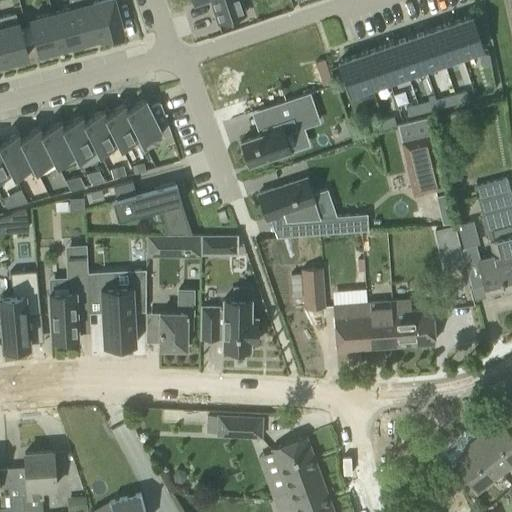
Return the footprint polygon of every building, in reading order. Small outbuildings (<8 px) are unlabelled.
[(100,36),(91,2),(92,2),(91,0),(68,0),(70,7),(71,7),(80,41),(99,37),(100,36)] [(122,32),(113,0),(97,0),(92,2),(91,2),(100,36),(99,37),(99,38),(122,32)] [(192,0),(194,4),(204,0),(209,0),(217,22),(244,13),(239,0),(192,0)] [(80,41),(71,7),(70,7),(51,12),(60,47),(80,41)] [(60,47),(51,12),(30,18),(39,52),(60,47)] [(26,56),(15,13),(0,16),(0,45),(5,62),(26,56)] [(476,51),(482,49),(476,30),(471,15),(452,21),(463,55),(476,51)] [(444,62),(448,61),(463,55),(452,21),(444,24),(433,28),(444,62)] [(425,68),(444,62),(433,28),(421,32),(414,34),(425,68)] [(406,75),(425,68),(414,34),(407,37),(395,41),(406,75)] [(387,81),(406,75),(395,41),(376,47),(387,81)] [(373,86),(387,81),(376,47),(368,50),(357,54),(368,88),(373,86)] [(481,55),(483,67),(491,65),(488,53),(481,55)] [(352,56),(338,60),(349,94),(361,90),(368,88),(357,54),(352,56)] [(456,102),(468,99),(466,91),(454,95),(456,102)] [(265,133),(240,141),(241,146),(248,165),(290,151),(284,133),(304,126),(317,122),(307,92),(271,104),(278,124),(263,129),(265,133)] [(454,95),(443,98),(445,105),(456,102),(454,95)] [(170,131),(160,103),(159,102),(149,107),(145,98),(125,108),(139,136),(138,136),(140,140),(160,130),(163,136),(171,133),(170,131)] [(417,105),(419,113),(431,109),(429,102),(417,105)] [(139,136),(125,108),(124,105),(125,104),(124,103),(104,113),(104,114),(118,142),(117,142),(119,146),(138,136),(139,136)] [(419,113),(417,105),(405,108),(408,116),(419,113)] [(433,120),(436,129),(472,117),(469,108),(433,120)] [(118,142),(104,114),(104,113),(103,111),(104,110),(103,109),(83,119),(82,119),(96,148),(98,152),(117,142),(118,142)] [(96,148),(82,119),(83,119),(81,116),(82,116),(82,115),(62,125),(61,125),(75,153),(75,154),(77,158),(96,148)] [(382,121),(384,128),(396,125),(394,118),(382,121)] [(75,153),(61,125),(62,125),(60,122),(61,122),(60,120),(40,131),(54,159),(53,159),(55,163),(75,154),(75,153)] [(370,124),(373,132),(384,128),(382,121),(370,124)] [(54,159),(40,131),(39,128),(40,127),(39,126),(19,136),(18,136),(33,165),(32,165),(34,169),(53,159),(54,159)] [(33,165),(18,136),(19,136),(18,133),(18,132),(0,140),(0,148),(11,170),(11,171),(13,175),(32,165),(33,165)] [(422,193),(422,191),(433,188),(434,190),(443,188),(430,135),(402,142),(407,164),(406,165),(413,195),(422,193)] [(11,170),(0,148),(0,176),(11,171),(11,170)] [(145,170),(143,162),(132,165),(134,173),(145,170)] [(124,175),(122,166),(110,169),(113,178),(124,175)] [(103,181),(98,170),(85,173),(90,183),(103,181)] [(84,186),(79,175),(64,179),(70,190),(84,186)] [(511,198),(506,176),(473,185),(491,253),(476,258),(481,276),(486,296),(511,288),(511,274),(511,198)] [(284,213),(286,219),(288,219),(290,235),(367,230),(366,213),(318,216),(305,177),(258,193),(266,219),(284,213)] [(116,199),(112,200),(117,219),(121,218),(121,219),(141,214),(140,212),(159,207),(166,233),(191,233),(173,182),(154,187),(154,188),(135,193),(132,180),(112,186),(116,199)] [(34,189),(25,193),(28,200),(37,196),(34,189)] [(443,193),(435,195),(441,224),(450,223),(443,193)] [(15,205),(13,196),(4,198),(7,207),(15,205)] [(83,210),(83,197),(68,197),(69,210),(83,210)] [(9,213),(0,215),(0,230),(26,228),(24,209),(9,213)] [(186,256),(186,235),(186,234),(146,234),(146,256),(186,256)] [(200,234),(200,252),(235,252),(235,234),(200,234)] [(89,312),(86,254),(65,255),(67,291),(48,292),(50,338),(53,338),(54,342),(66,342),(66,338),(77,337),(76,313),(89,312)] [(301,268),(304,308),(324,307),(321,267),(301,268)] [(130,285),(100,287),(103,345),(135,344),(133,311),(145,310),(145,269),(129,269),(130,285)] [(0,298),(0,316),(3,351),(29,348),(26,317),(40,315),(36,271),(9,274),(11,297),(0,298)] [(460,274),(444,276),(446,288),(461,286),(460,274)] [(223,299),(223,347),(234,348),(234,350),(247,350),(247,348),(249,348),(249,342),(256,343),(256,317),(249,317),(250,287),(234,287),(234,299),(223,299)] [(159,347),(185,347),(185,327),(191,327),(191,291),(178,290),(178,312),(159,312),(159,347)] [(332,305),(335,349),(434,341),(431,306),(410,308),(410,299),(332,305)] [(201,303),(201,334),(217,334),(217,304),(201,303)] [(216,435),(260,436),(261,416),(217,415),(216,435)] [(485,431),(474,440),(501,474),(511,464),(511,437),(502,425),(488,435),(485,431)] [(270,448),(286,492),(321,479),(305,435),(270,448)] [(501,474),(474,440),(463,448),(467,453),(453,463),(477,493),(501,474)] [(7,486),(8,505),(10,505),(10,511),(22,511),(22,494),(26,494),(26,496),(41,495),(40,487),(54,486),(51,451),(24,453),(25,474),(8,475),(8,486),(7,486)] [(333,511),(321,479),(286,492),(293,511),(333,511)] [(90,510),(90,511),(144,511),(140,493),(108,501),(108,500),(90,510)]
